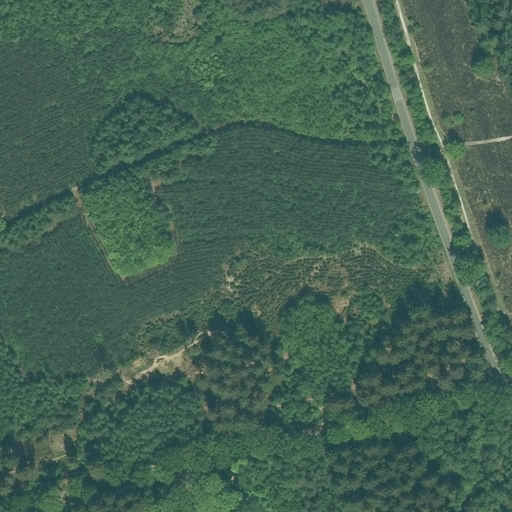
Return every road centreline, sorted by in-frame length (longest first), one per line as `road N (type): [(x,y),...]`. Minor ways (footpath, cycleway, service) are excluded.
road 1 (unclassified): [(511,410),(428,191),(368,0)]
road 2 (track): [(5,511),(327,427)]
road 3 (track): [(327,427),(511,394)]
